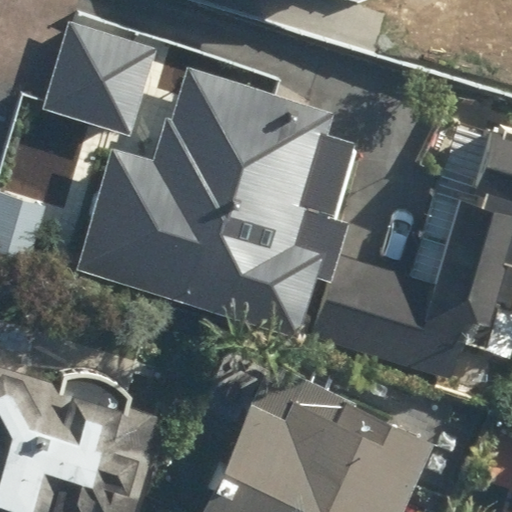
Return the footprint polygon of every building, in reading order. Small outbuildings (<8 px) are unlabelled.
[(66,15),(37,105),(125,132),(153,42),(66,15)] [(105,134),(69,257),(290,321),(305,268),(321,272),(327,254),(339,212),(327,208),(348,135),(313,125),(320,102),(181,61),(155,149),(105,134)] [(511,121),(451,104),(426,188),(402,275),(350,261),(327,254),(304,333),(310,335),(446,374),(456,338),(511,353),(511,305),(511,306),(511,305),(511,121)] [(189,511),(386,511),(429,427),(271,349),(189,511)] [(58,367),(55,375),(0,358),(0,511),(127,511),(159,407),(126,396),(128,388),(127,386),(125,385),(123,383),(121,381),(120,380),(118,378),(116,377),(114,376),(112,374),(110,373),(108,372),(106,371),(104,370),(101,369),(99,368),(97,368),(95,367),(92,366),(90,366),(88,365),(85,365),(83,365),(81,364),(78,364),(76,364),(73,364),(71,365),(69,365),(66,365),(64,365),(62,366),(59,367),(58,367)]
